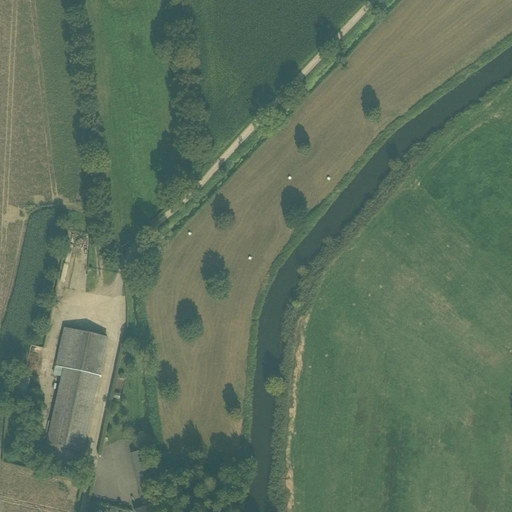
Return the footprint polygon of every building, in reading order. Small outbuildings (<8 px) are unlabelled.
[(46,446),(82,454),(99,376),(93,374),(101,337),(65,329),(56,367),(63,368),(61,378),(46,446)] [(108,338),(101,337),(93,374),(99,376),(108,338)] [(63,368),(56,367),(54,376),(61,378),(63,368)] [(13,398),(26,400),(30,381),(17,379),(13,398)] [(133,454),(142,501),(152,499),(154,499),(144,452),(133,454)] [(154,506),(152,499),(142,501),(144,509),(154,506)]
